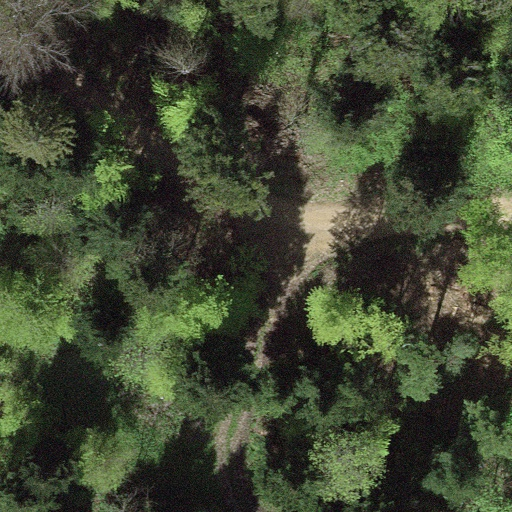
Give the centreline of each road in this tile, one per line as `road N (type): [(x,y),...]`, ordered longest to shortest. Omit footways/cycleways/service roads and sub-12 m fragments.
road 1 (track): [(248,511),(224,460),(238,374),(276,298),(260,248),(89,95),(0,41)]
road 2 (track): [(17,0),(365,166),(511,191)]
